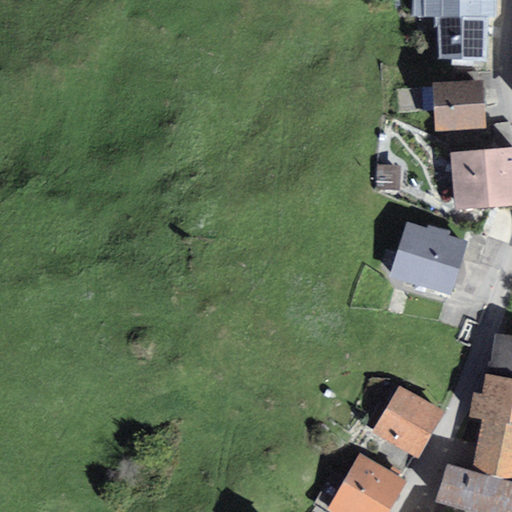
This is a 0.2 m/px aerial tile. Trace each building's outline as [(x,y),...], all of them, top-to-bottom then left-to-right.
[(496,0),(416,0),(416,9),(442,9),(442,54),(481,55),(481,13),(496,13),(496,0)] [(484,77),(432,79),(434,124),(485,123),(484,77)] [(511,144),(451,148),(455,203),(511,199),(511,144)] [(468,240),(407,220),(391,270),(451,290),(468,240)] [(511,339),(501,338),(491,376),(511,381),(511,339)] [(487,396),(476,394),(471,415),(483,419),(511,426),(511,381),(491,376),(487,396)] [(442,408),(400,384),(374,430),(415,454),(442,408)] [(511,426),(483,419),(470,467),(511,477),(511,426)] [(388,511),(407,479),(361,454),(330,511),(332,511),(388,511)] [(511,511),(511,487),(449,467),(437,504),(463,511),(511,511)]
